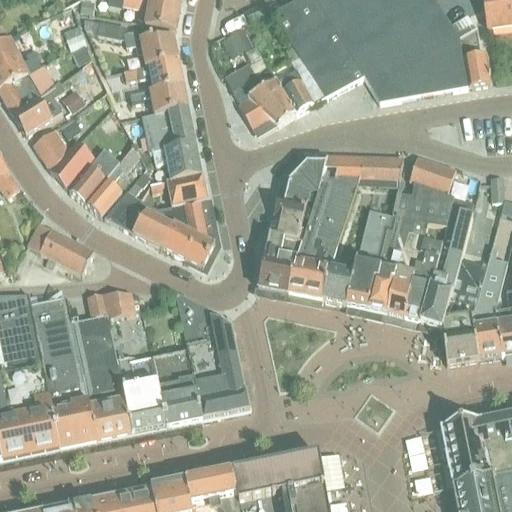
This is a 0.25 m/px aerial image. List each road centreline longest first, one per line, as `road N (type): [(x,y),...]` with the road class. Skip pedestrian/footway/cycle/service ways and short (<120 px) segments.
road 1 (residential): [(0,496),(268,441)]
road 2 (residential): [(0,139),(49,205),(144,268)]
road 3 (residential): [(224,171),(299,142),(393,132)]
road 4 (residential): [(224,171),(199,61),(205,0)]
road 5 (residential): [(268,441),(228,293)]
road 6 (residential): [(0,292),(123,289),(144,268)]
road 7 (residential): [(511,391),(412,411),(378,443)]
road 8 (residential): [(228,293),(244,264),(224,171)]
road 9 (residential): [(393,132),(480,167),(511,165)]
road 10 (residential): [(511,106),(434,116),(393,132)]
